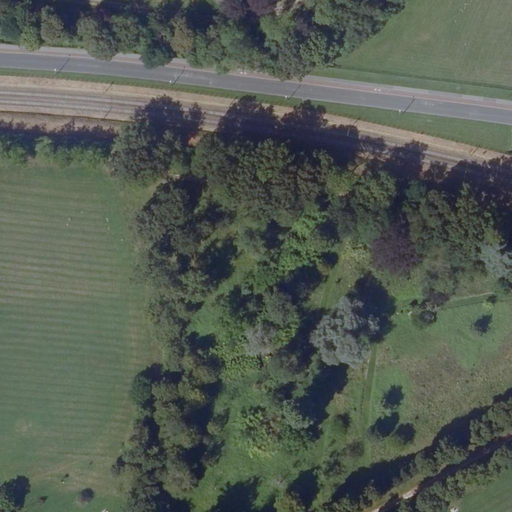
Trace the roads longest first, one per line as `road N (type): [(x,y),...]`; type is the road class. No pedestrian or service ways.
road 1 (residential): [(0,60),(436,107)]
road 2 (track): [(385,511),(511,440)]
